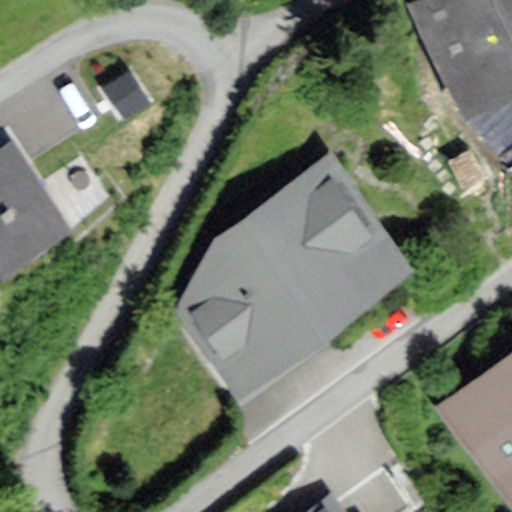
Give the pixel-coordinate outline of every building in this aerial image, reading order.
[(511,0),(432,0),(417,8),(468,112),(511,90),(511,0)] [(0,269),(61,230),(11,154),(0,160),(0,269)] [(405,272),(328,167),(222,245),(184,313),(241,391),(405,272)] [(511,353),(440,410),(511,501),(511,353)] [(343,511),(333,498),(313,511),(343,511)]
